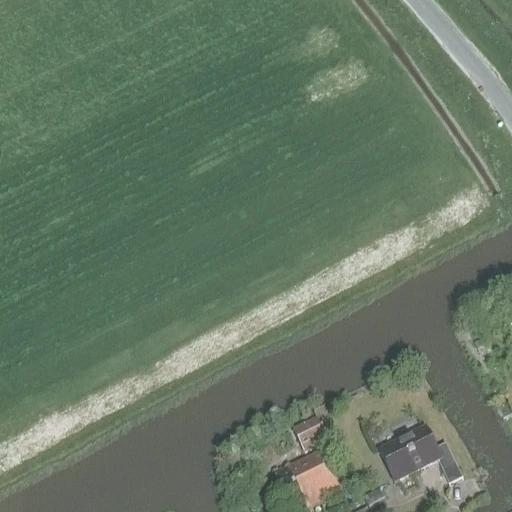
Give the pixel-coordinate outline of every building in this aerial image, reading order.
[(480,355),(491,350),(486,339),(475,345),(480,355)] [(317,449),(328,443),(318,421),(294,433),(302,449),(304,455),(317,449)] [(382,449),(400,485),(439,465),(444,476),(450,487),(463,481),(448,449),(446,446),(440,449),(434,452),(422,429),(382,449)] [(293,511),(303,511),(344,492),(324,453),(276,477),(293,511)] [(346,494),(354,507),(362,503),(355,489),(346,494)] [(379,492),(363,499),(369,511),(385,504),(379,492)]
